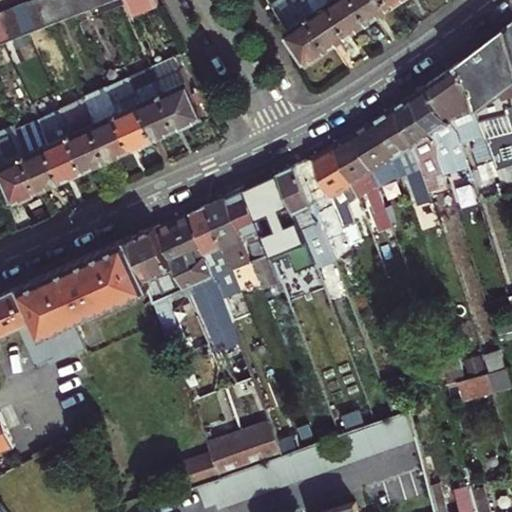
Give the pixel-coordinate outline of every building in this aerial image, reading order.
[(53,23),(42,0),(36,0),(28,3),(39,29),(53,23)] [(66,19),(57,0),(42,0),(53,23),(66,19)] [(78,14),(72,0),(57,0),(66,19),(77,14),(78,14)] [(91,9),(87,0),(72,0),(78,14),(91,9)] [(104,4),(102,0),(87,0),(91,9),(101,5),(104,4)] [(126,0),(134,16),(161,3),(159,0),(126,0)] [(336,41),(308,0),(274,0),(314,56),(336,41)] [(356,27),(337,0),(308,0),(336,41),(356,27)] [(376,14),(366,0),(337,0),(356,27),(376,14)] [(396,0),(366,0),(376,14),(396,0)] [(39,29),(28,3),(15,9),(25,34),(29,33),(39,29)] [(15,9),(3,13),(14,39),(25,34),(15,9)] [(3,13),(0,14),(0,44),(7,41),(14,39),(3,13)] [(481,100),(505,183),(511,181),(511,30),(510,23),(463,60),(474,77),(481,100)] [(155,64),(181,121),(204,111),(179,53),(155,63),(155,64)] [(454,117),(481,100),(474,77),(463,60),(430,81),(454,117)] [(132,75),(158,132),(181,121),(155,64),(132,75)] [(109,85),(135,142),(158,132),(132,75),(109,85)] [(454,117),(430,81),(416,91),(436,128),(454,117)] [(87,98),(112,153),(135,142),(109,85),(86,95),(87,98)] [(436,128),(416,91),(397,104),(415,146),(438,133),(436,128)] [(63,108),(88,164),(112,153),(87,98),(63,108)] [(394,154),(395,158),(415,146),(397,104),(377,117),(394,154)] [(41,118),(66,174),(88,164),(63,108),(41,118)] [(377,117),(357,130),(375,170),(395,158),(394,154),(377,117)] [(442,144),(439,145),(453,191),(478,183),(462,129),(454,117),(436,128),(438,133),(442,144)] [(18,129),(44,184),(66,174),(41,118),(18,129)] [(0,130),(0,149),(21,195),(44,184),(18,129),(16,124),(0,130)] [(336,142),(353,183),(375,170),(357,130),(336,142)] [(418,157),(439,145),(442,144),(438,133),(415,146),(418,157)] [(316,154),(333,193),(353,183),(336,142),(316,154)] [(415,146),(395,158),(399,170),(402,178),(414,174),(430,224),(439,221),(418,157),(415,146)] [(298,163),(313,203),(333,193),(316,154),(298,163)] [(375,170),(379,181),(399,170),(395,158),(375,170)] [(319,269),(336,263),(334,257),(322,225),(313,203),(298,163),(281,170),(310,247),(316,263),(316,264),(319,269)] [(263,179),(290,253),(297,270),(316,263),(310,247),(281,170),(263,179)] [(372,196),(382,191),(379,181),(375,170),(353,183),(358,197),(370,192),(372,196)] [(263,179),(245,186),(271,252),(274,260),(290,253),(263,179)] [(353,183),(333,193),(338,207),(345,204),(358,197),(353,183)] [(271,252),(245,186),(229,194),(245,234),(249,232),(259,257),(266,254),(271,252)] [(313,203),(322,225),(342,218),(338,207),(333,193),(313,203)] [(226,242),(245,234),(229,194),(211,202),(226,242)] [(211,202),(193,210),(207,250),(226,242),(211,202)] [(342,218),(350,241),(360,238),(354,224),(353,224),(345,204),(338,207),(342,218)] [(207,250),(193,210),(176,218),(202,282),(218,322),(232,317),(219,280),(207,250)] [(159,222),(130,236),(149,284),(174,345),(186,340),(171,301),(174,300),(172,294),(202,282),(176,218),(161,225),(159,222)] [(439,221),(430,224),(433,232),(441,229),(439,221)] [(88,340),(78,314),(149,284),(130,236),(0,294),(0,334),(23,324),(43,364),(88,340)] [(237,272),(226,242),(207,250),(219,280),(226,277),(237,272)] [(274,260),(271,252),(266,254),(272,270),(277,268),(274,260)] [(261,277),(265,287),(270,285),(266,275),(261,277)] [(240,317),(226,277),(219,280),(232,317),(234,320),(240,317)] [(374,339),(384,336),(375,312),(366,315),(374,339)] [(511,383),(502,346),(443,362),(454,401),(511,385),(511,383)] [(2,412),(0,412),(0,473),(11,469),(27,461),(16,440),(2,412)] [(216,450),(225,473),(284,453),(270,418),(211,439),(216,450)] [(296,432),(280,437),(285,452),(301,447),(296,432)] [(186,459),(195,484),(225,473),(216,450),(186,459)] [(492,511),(483,477),(472,480),(481,511),(492,511)] [(450,511),(450,509),(447,510),(438,478),(429,481),(437,511),(450,511)] [(474,511),(467,484),(452,488),(458,511),(474,511)] [(359,511),(355,498),(317,510),(318,511),(359,511)]
